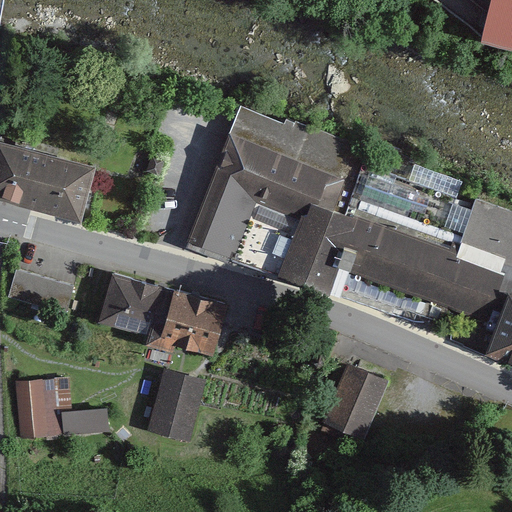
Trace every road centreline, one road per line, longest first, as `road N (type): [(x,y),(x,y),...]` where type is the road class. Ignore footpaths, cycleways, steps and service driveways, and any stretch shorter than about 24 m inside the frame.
road 1 (unclassified): [(0,214),(292,301),(511,389)]
road 2 (track): [(0,381),(6,511)]
